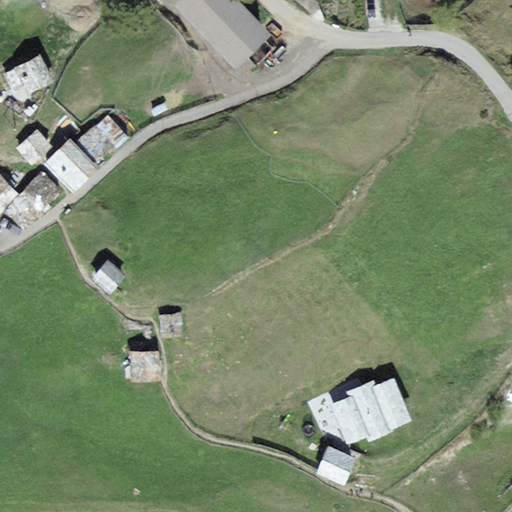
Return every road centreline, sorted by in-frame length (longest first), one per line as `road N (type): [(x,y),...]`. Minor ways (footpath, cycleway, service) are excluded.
road 1 (unclassified): [(274,0),(308,29),(344,40),(449,43),(480,63),(511,104)]
road 2 (track): [(162,127),(301,77),(344,40)]
